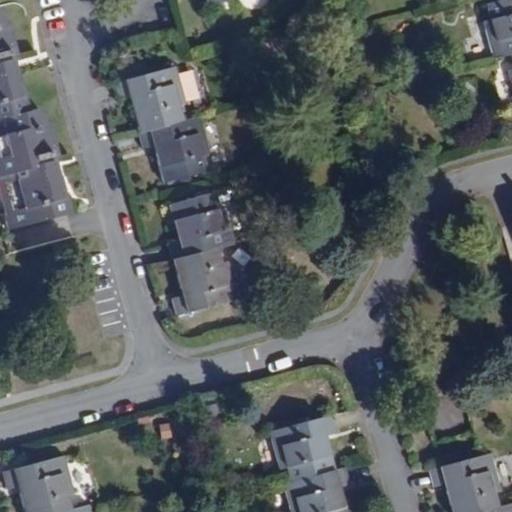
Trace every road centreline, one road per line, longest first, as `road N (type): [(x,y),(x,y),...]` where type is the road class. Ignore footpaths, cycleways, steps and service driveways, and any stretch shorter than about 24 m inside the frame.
road 1 (residential): [(351,335),(0,429)]
road 2 (residential): [(351,335),(436,190),(511,167)]
